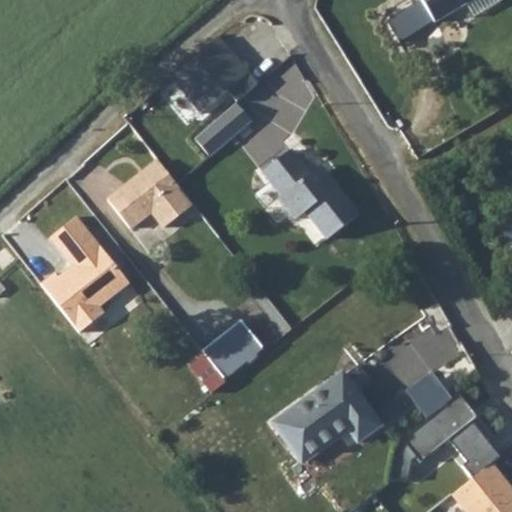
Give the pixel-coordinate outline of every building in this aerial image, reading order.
[(418,0),(433,24),(461,7),(473,0),(418,0)] [(493,0),(473,0),(461,7),(470,21),(487,11),(497,5),(493,0)] [(250,75),(218,37),(170,78),(202,115),(250,75)] [(236,109),(219,124),(233,141),(250,126),(236,109)] [(219,124),(194,145),(209,162),(233,141),(219,124)] [(174,158),(193,139),(185,132),(167,151),(174,158)] [(184,198),(149,154),(99,194),(122,222),(143,205),(155,221),(184,198)] [(290,156),(261,178),(280,202),(278,204),(294,226),(304,218),(326,246),(357,221),(329,184),(322,189),(314,177),(309,181),(290,156)] [(320,173),(314,177),(322,189),(329,184),(320,173)] [(38,284),(76,333),(101,313),(97,307),(127,284),(74,217),(47,238),(72,269),(58,281),(52,273),(38,284)] [(200,354),(222,381),(262,351),(240,323),(200,354)] [(379,428),(341,376),(273,425),(302,466),(349,433),(356,444),(379,428)] [(460,468),(471,481),(490,465),(498,459),(470,425),(476,420),(457,397),(392,448),(387,480),(407,483),(410,463),(414,460),(419,465),(447,443),(465,464),(460,468)] [(511,511),(511,492),(490,465),(471,481),(450,497),(461,511),(511,511)]
